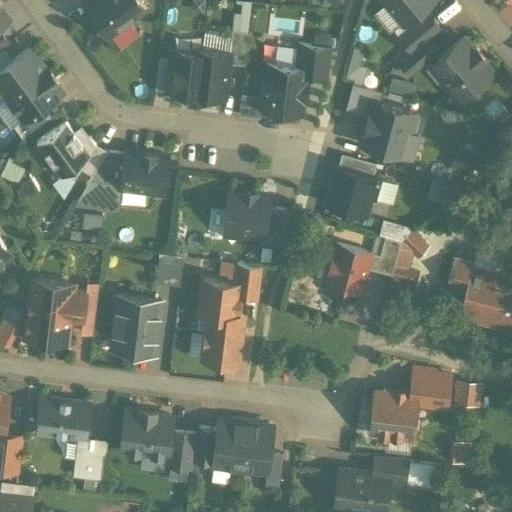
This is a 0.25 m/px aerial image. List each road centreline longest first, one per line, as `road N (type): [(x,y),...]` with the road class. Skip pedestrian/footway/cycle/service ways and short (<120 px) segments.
road 1 (residential): [(379,344),(319,418),(302,403),(0,364)]
road 2 (residential): [(34,0),(108,104),(133,119),(316,143)]
